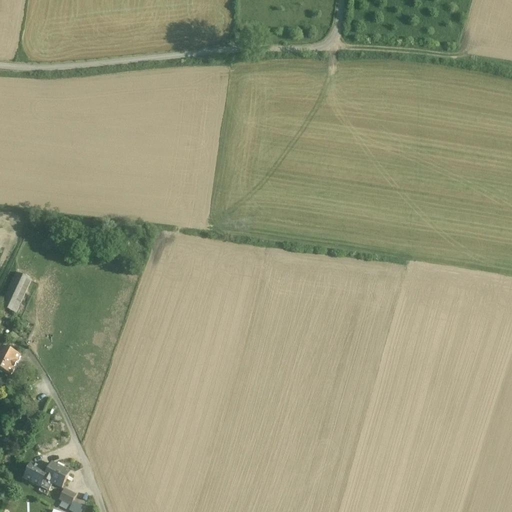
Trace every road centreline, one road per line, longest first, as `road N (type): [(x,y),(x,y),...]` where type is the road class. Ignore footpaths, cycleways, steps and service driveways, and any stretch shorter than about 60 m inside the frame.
road 1 (unclassified): [(0,64),(52,68),(256,47),(332,49),(341,0)]
road 2 (track): [(104,511),(60,401),(29,353)]
